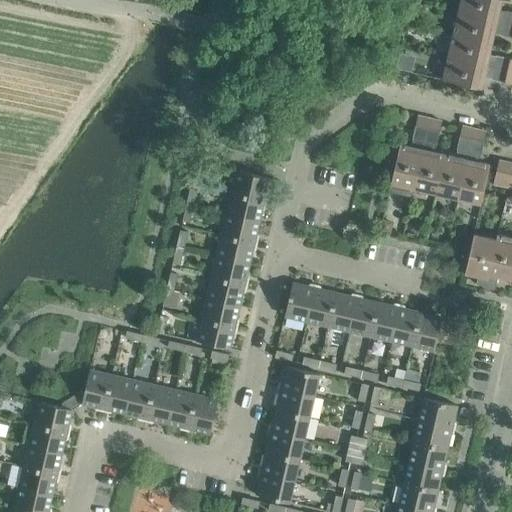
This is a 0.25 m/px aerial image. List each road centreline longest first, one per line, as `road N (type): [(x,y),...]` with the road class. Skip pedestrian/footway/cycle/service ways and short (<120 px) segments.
road 1 (residential): [(82,511),(100,439),(230,467),(278,254)]
road 2 (residential): [(278,254),(305,144),(380,91),(511,116)]
road 3 (residential): [(413,284),(278,254)]
road 4 (residential): [(483,511),(511,393)]
